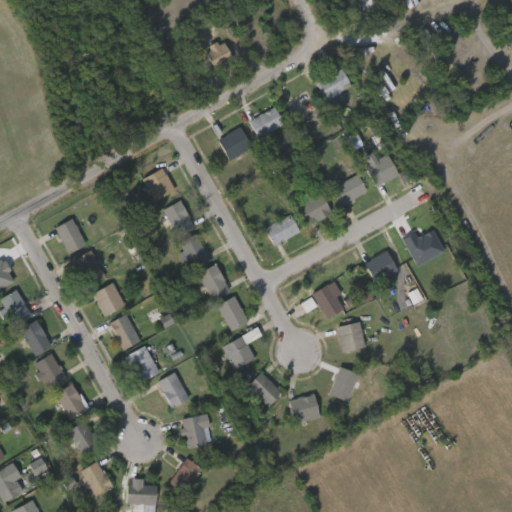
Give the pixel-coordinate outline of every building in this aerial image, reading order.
[(229,61),(208,69),(200,47),(221,39),(229,61)] [(320,97),(313,79),(340,69),(347,87),(320,97)] [(245,120),(271,105),(281,122),(255,137),(245,120)] [(248,144),(227,159),(213,140),(235,125),(248,144)] [(362,146),(354,130),(342,136),(351,152),(362,146)] [(395,174),(372,187),(361,166),(384,153),(395,174)] [(150,199),(140,176),(160,167),(170,190),(150,199)] [(337,204),(328,187),(355,173),(364,190),(337,204)] [(328,212),(305,224),(294,204),(317,192),(328,212)] [(191,226),(173,235),(159,208),(176,199),(191,226)] [(296,230),(271,246),(260,229),(286,213),(296,230)] [(51,226),(68,217),(82,243),(65,252),(51,226)] [(437,244),(409,259),(400,241),(428,227),(437,244)] [(207,259),(190,268),(176,241),(192,232),(207,259)] [(85,286),(69,259),(86,249),(102,275),(85,286)] [(395,268),(371,283),(360,263),(383,249),(395,268)] [(0,258),(11,280),(0,285),(0,258)] [(208,299),(194,273),(210,263),(225,290),(208,299)] [(121,304),(101,315),(88,292),(108,281),(121,304)] [(308,292),(325,283),(340,308),(323,318),(308,292)] [(0,302),(0,294),(14,288),(27,315),(10,324),(0,302)] [(244,322),(225,330),(214,303),(232,295),(244,322)] [(304,312),(314,308),(311,299),(300,303),(304,312)] [(136,340),(119,350),(104,323),(121,313),(136,340)] [(15,329),(31,319),(47,344),(31,355),(15,329)] [(332,327),(354,320),(362,344),(340,351),(332,327)] [(218,345),(253,326),(258,334),(242,343),(250,357),(230,368),(218,345)] [(135,381),(123,353),(142,345),(154,374),(135,381)] [(62,378),(46,388),(30,362),(47,352),(62,378)] [(325,394),(335,366),(354,373),(345,400),(325,394)] [(243,384),(257,370),(278,391),(264,405),(243,384)] [(152,381),(169,371),(185,396),(168,407),(152,381)] [(66,419),(50,393),(67,382),(83,409),(66,419)] [(315,416),(288,420),(285,398),(311,394),(315,416)] [(202,443),(183,447),(177,418),(195,414),(202,443)] [(95,447),(77,455),(65,427),(83,420),(95,447)] [(182,492),(165,481),(182,457),(198,468),(182,492)] [(33,476),(46,472),(41,459),(28,463),(33,476)] [(88,496),(76,468),(94,459),(107,488),(88,496)] [(15,490),(0,499),(0,465),(1,465),(15,490)] [(152,484),(152,504),(121,504),(121,484),(152,484)] [(9,511),(7,508),(28,498),(35,511),(9,511)]
